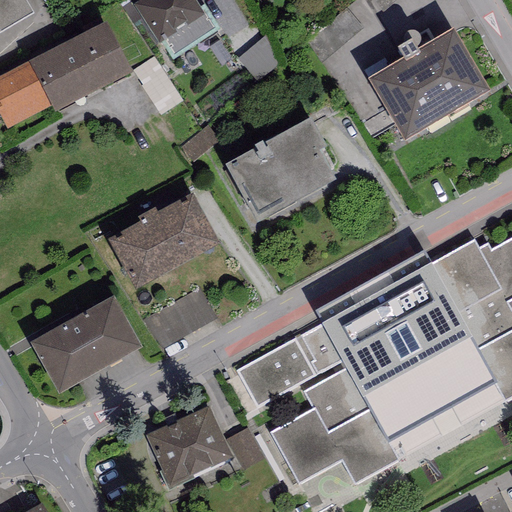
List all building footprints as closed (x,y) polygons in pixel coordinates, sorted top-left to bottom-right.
[(0,0),(0,43),(1,42),(0,40),(0,37),(33,18),(22,0),(0,0)] [(192,0),(146,0),(133,8),(159,49),(162,47),(173,65),(221,35),(204,9),(200,12),(192,0)] [(106,27),(28,66),(51,110),(55,118),(133,78),(106,27)] [(403,66),(368,86),(404,148),(490,98),(453,36),(417,56),(412,47),(398,56),(403,66)] [(256,79),(284,67),(272,39),(244,51),(256,79)] [(165,113),(186,100),(160,56),(138,69),(165,113)] [(28,66),(0,81),(0,119),(7,133),(51,110),(28,66)] [(310,125),(225,171),(257,230),(336,188),(320,158),(326,154),(310,125)] [(140,228),(108,246),(135,296),(220,250),(193,200),(157,218),(154,213),(137,223),(140,228)] [(366,301),(235,372),(256,410),(299,387),(313,413),(270,436),(298,487),(341,464),(354,488),(399,464),(384,437),(490,379),(504,405),(511,401),(511,240),(490,252),(487,246),(479,250),(474,242),(386,290),(382,284),(363,295),(366,301)] [(217,319),(199,289),(143,321),(161,351),(191,334),(217,319)] [(114,302),(30,349),(58,400),(142,354),(114,302)] [(209,409),(145,439),(161,473),(158,474),(168,493),(194,481),(193,479),(233,461),(209,409)] [(231,438),(247,468),(268,456),(252,427),(231,438)]
